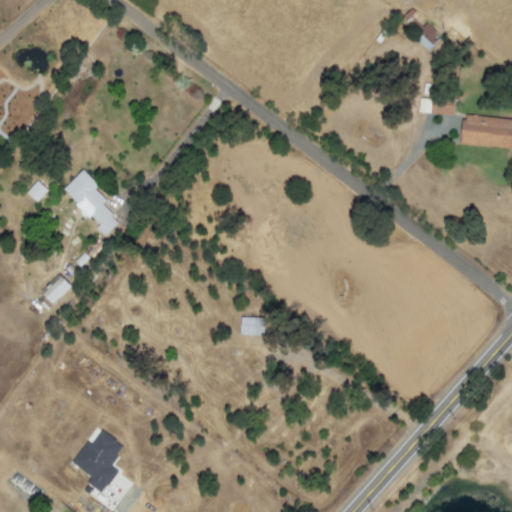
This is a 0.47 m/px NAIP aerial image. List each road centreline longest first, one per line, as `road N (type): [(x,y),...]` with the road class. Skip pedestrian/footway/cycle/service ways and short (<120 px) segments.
road 1 (residential): [(511,298),(112,0)]
road 2 (tertiary): [(511,334),(354,511)]
